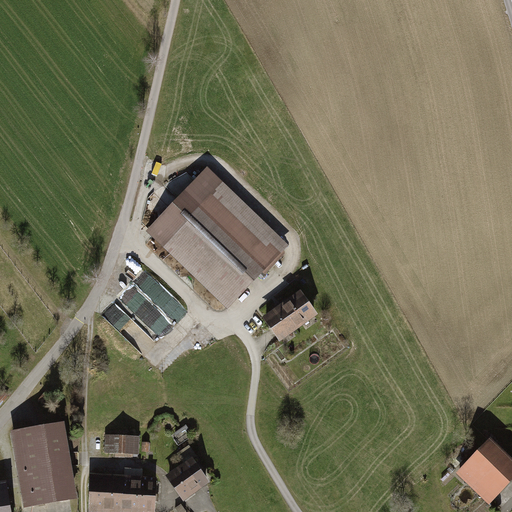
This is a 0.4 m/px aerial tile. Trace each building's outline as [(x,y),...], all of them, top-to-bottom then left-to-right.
[(289,248),(206,168),(146,230),(229,310),(289,248)] [(300,292),(280,307),(297,330),(317,315),(300,292)] [(280,342),(297,330),(280,307),(263,319),(280,342)] [(45,403),(52,396),(43,388),(37,396),(45,403)] [(77,500),(64,425),(9,434),(22,509),(77,500)] [(189,433),(185,427),(175,433),(180,439),(189,433)] [(137,452),(137,434),(105,435),(106,453),(137,452)] [(456,475),(487,506),(511,480),(511,461),(491,441),(456,475)] [(183,502),(210,483),(192,458),(166,477),(183,502)] [(123,511),(125,478),(92,476),(90,511),(108,511),(123,511)] [(138,511),(140,478),(125,478),(123,511),(138,511)] [(152,511),(153,479),(140,478),(138,511),(152,511)] [(0,511),(9,511),(5,483),(0,483),(0,511)]
